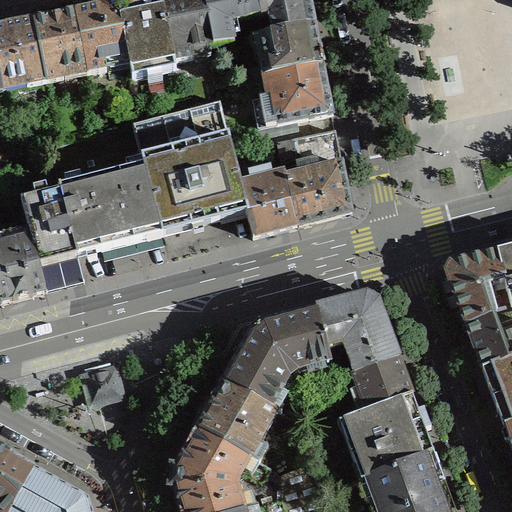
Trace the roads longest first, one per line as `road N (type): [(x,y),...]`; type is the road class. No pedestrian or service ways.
road 1 (residential): [(407,245),(507,511)]
road 2 (residential): [(347,0),(385,188),(407,245)]
road 3 (secondary): [(212,295),(0,350)]
road 4 (residential): [(212,295),(119,478)]
road 5 (secondary): [(407,245),(212,295)]
road 6 (residential): [(0,411),(119,478)]
